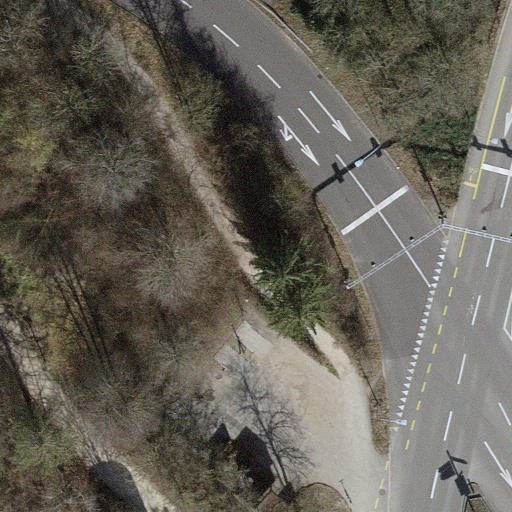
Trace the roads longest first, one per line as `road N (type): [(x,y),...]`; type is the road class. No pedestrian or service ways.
road 1 (primary): [(177,0),(215,24),(315,123),(374,203),(469,362)]
road 2 (trunk): [(511,316),(333,511)]
road 3 (primary): [(511,200),(469,362)]
road 4 (primary): [(469,362),(427,511)]
